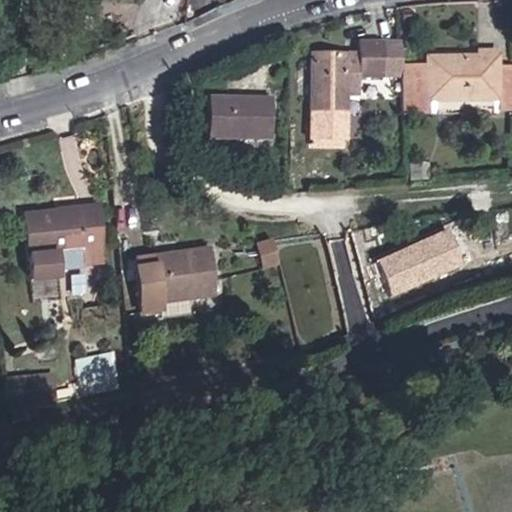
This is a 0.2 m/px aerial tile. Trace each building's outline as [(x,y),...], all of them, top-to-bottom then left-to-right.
[(360,45),(359,55),(359,66),(359,76),(384,76),(385,45),(360,45)] [(347,66),(347,55),(347,54),(311,54),(310,147),(347,147),(347,93),(342,93),(342,71),(347,71),(347,66)] [(500,113),(511,112),(511,67),(499,68),(498,54),(479,54),(480,61),(430,62),(432,104),(499,103),(500,113)] [(359,55),(347,55),(347,66),(359,66),(359,55)] [(271,97),(207,96),(207,140),(270,140),(271,97)] [(114,274),(106,219),(84,222),(89,261),(91,276),(112,274),(114,274)] [(89,261),(84,222),(29,229),(41,316),(68,313),(64,280),(63,265),(89,261)] [(451,233),(374,264),(389,301),(466,269),(451,233)] [(277,257),(270,234),(256,238),(263,261),(277,257)] [(218,256),(171,262),(172,272),(162,273),(142,274),(147,317),(168,315),(168,310),(224,302),(218,256)] [(91,276),(89,261),(63,265),(64,280),(91,276)] [(162,273),(172,272),(171,262),(141,264),(142,274),(162,273)] [(62,399),(59,377),(28,382),(31,405),(62,399)] [(14,383),(16,408),(26,406),(31,405),(28,382),(14,383)]
